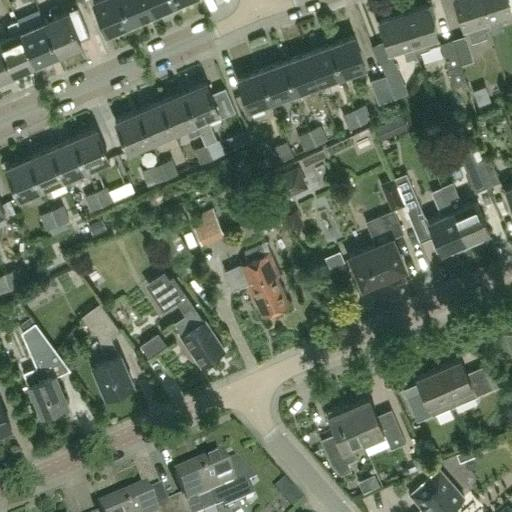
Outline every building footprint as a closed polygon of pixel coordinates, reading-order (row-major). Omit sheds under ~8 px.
[(94,0),(108,31),(130,22),(120,0),(94,0)] [(120,0),(130,22),(152,12),(147,0),(120,0)] [(147,0),(152,12),(175,2),(174,0),(147,0)] [(484,29),(490,27),(491,26),(482,0),(456,0),(465,25),(467,24),(472,39),(486,35),(484,29)] [(508,0),(482,0),(491,26),(493,30),(502,27),(497,14),(498,14),(511,10),(508,0)] [(465,82),(459,64),(451,39),(440,43),(439,43),(436,35),(438,34),(428,2),(404,10),(417,52),(439,45),(454,86),(465,82)] [(45,19),(58,51),(81,42),(74,27),(84,22),(76,3),(65,8),(66,10),(45,19)] [(416,52),(417,52),(404,10),(381,17),(391,49),(402,46),(406,60),(417,56),(416,52)] [(22,29),(36,61),(58,51),(45,19),(22,29)] [(0,40),(13,71),(36,61),(22,29),(0,38),(0,40)] [(329,42),(340,73),(364,65),(353,34),(329,42)] [(465,35),(451,39),(459,64),(473,59),(465,35)] [(0,76),(13,71),(0,40),(0,76)] [(317,81),(340,73),(329,42),(306,50),(317,81)] [(283,58),(294,89),(317,81),(306,50),(283,58)] [(271,98),(294,89),(283,58),(260,67),(271,98)] [(392,58),(380,64),(385,74),(391,88),(403,82),(392,58)] [(271,98),(260,67),(237,75),(248,106),(271,98)] [(391,88),(385,74),(370,79),(378,103),(395,97),(391,88)] [(225,85),(211,91),(206,80),(183,90),(200,129),(205,141),(211,156),(222,151),(206,114),(218,109),(221,115),(235,109),(225,85)] [(200,129),(183,90),(161,100),(173,128),(185,123),(189,133),(200,129)] [(173,128),(161,100),(138,109),(151,138),(173,128)] [(361,123),(372,118),(365,104),(354,109),(361,123)] [(151,138),(138,109),(116,119),(128,148),(151,138)] [(342,115),(349,128),(361,123),(354,109),(342,115)] [(380,139),(408,127),(402,115),(375,127),(380,139)] [(309,129),(315,144),(327,139),(320,124),(309,129)] [(74,137),(87,166),(110,156),(97,126),(74,137)] [(298,135),(305,149),(315,144),(309,129),(298,135)] [(87,166),(74,137),(51,146),(64,176),(87,166)] [(281,160),(294,154),(286,140),(275,146),(281,160)] [(211,156),(205,141),(195,146),(201,160),(211,156)] [(64,176),(51,146),(29,156),(42,186),(64,176)] [(475,191),(487,186),(477,161),(472,148),(471,147),(458,152),(475,191)] [(42,186),(29,156),(6,166),(19,195),(42,186)] [(489,156),(477,161),(487,186),(499,181),(489,156)] [(171,157),(161,162),(167,177),(178,172),(171,157)] [(167,177),(161,162),(142,171),(148,186),(167,177)] [(276,200),(308,186),(298,165),(267,180),(276,200)] [(403,203),(402,200),(403,200),(400,194),(394,178),(381,183),(392,208),(393,208),(403,203)] [(113,188),(118,199),(138,191),(133,180),(113,188)] [(441,186),(447,200),(449,200),(467,245),(483,238),(481,234),(489,230),(476,199),(463,204),(453,181),(441,186)] [(107,185),(97,190),(103,204),(114,200),(107,185)] [(403,200),(402,200),(403,203),(410,219),(423,214),(411,186),(401,190),(400,194),(403,200)] [(91,210),(103,204),(97,190),(84,195),(91,210)] [(467,245),(449,200),(447,200),(437,205),(441,213),(428,219),(435,234),(431,235),(437,250),(441,248),(442,250),(450,247),(452,252),(467,245)] [(63,204),(52,209),(58,224),(70,219),(63,204)] [(202,244),(224,234),(212,206),(190,217),(202,244)] [(376,242),(349,254),(362,283),(404,264),(392,236),(403,231),(393,208),(392,208),(366,220),(376,242)] [(48,229),(58,224),(52,209),(40,214),(48,229)] [(181,273),(199,262),(177,229),(167,213),(157,219),(159,222),(155,225),(164,237),(159,240),(165,250),(181,273)] [(233,227),(241,244),(265,232),(260,221),(258,216),(233,227)] [(245,248),(250,258),(224,270),(232,288),(246,282),(254,303),(258,302),(263,314),(290,303),(278,274),(281,273),(271,249),(265,252),(261,242),(245,248)] [(4,273),(11,288),(22,283),(16,268),(4,273)] [(0,274),(0,292),(11,288),(4,273),(0,274)] [(182,334),(203,364),(216,356),(220,355),(223,351),(226,349),(206,318),(204,319),(175,275),(155,288),(166,304),(175,299),(185,314),(175,320),(183,333),(182,334)] [(101,327),(110,340),(120,332),(99,302),(95,306),(82,315),(94,332),(101,327)] [(46,356),(55,348),(35,321),(22,331),(42,358),(46,356)] [(148,357),(166,345),(157,332),(139,344),(148,357)] [(112,341),(103,345),(108,358),(93,364),(106,393),(132,382),(120,353),(118,353),(112,341)] [(451,395),(455,404),(500,385),(484,364),(467,372),(460,357),(438,366),(451,395)] [(53,371),(48,360),(24,371),(42,412),(67,402),(54,371),(53,371)] [(418,420),(433,414),(455,404),(451,395),(438,366),(416,376),(423,391),(408,397),(418,420)] [(0,399),(0,381),(5,380),(0,367),(0,430),(11,426),(0,399)] [(368,453),(389,444),(391,448),(406,442),(395,416),(380,422),(369,397),(348,406),(364,441),(368,453)] [(339,440),(338,440),(324,447),(331,463),(341,474),(352,470),(348,462),(358,458),(352,446),(364,441),(348,406),(328,414),(339,440)] [(238,462),(226,467),(222,459),(199,469),(216,510),(223,507),(225,510),(253,498),(246,483),(251,481),(253,482),(254,481),(238,462)] [(453,511),(451,509),(466,497),(440,468),(411,493),(423,507),(417,511),(453,511)] [(173,511),(211,511),(216,510),(199,469),(176,479),(185,499),(171,505),(173,511)] [(173,511),(171,505),(155,511),(146,491),(124,501),(128,511),(173,511)] [(305,501),(300,495),(289,504),(294,510),(305,501)] [(128,511),(124,501),(100,511),(128,511)]
